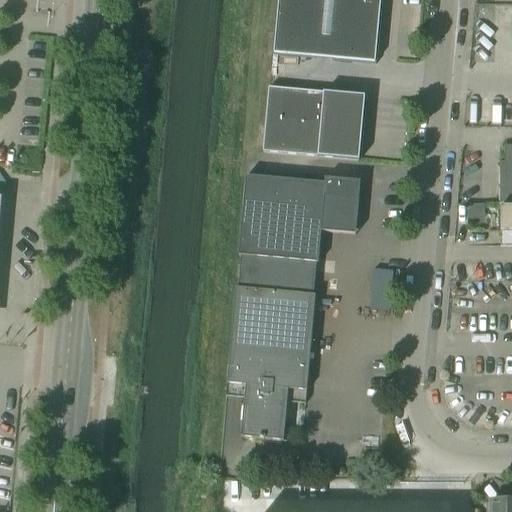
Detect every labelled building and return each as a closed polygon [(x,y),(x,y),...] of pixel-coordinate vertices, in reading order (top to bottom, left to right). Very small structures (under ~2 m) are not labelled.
[(277,0),(273,56),(375,65),(381,2),(380,0),(277,0)] [(269,90),(263,153),(357,162),(358,160),(351,159),(354,127),(360,127),(363,98),(269,90)] [(499,164),(499,205),(511,204),(511,147),(504,147),(504,164),(499,164)] [(245,178),(238,258),(241,258),(239,274),(314,281),(316,265),(318,265),(321,233),(355,236),(360,183),(302,178),(302,183),(245,178)] [(511,208),(500,208),(500,248),(511,247),(511,208)] [(370,311),(389,313),(393,272),(374,271),(370,311)] [(235,290),(225,398),(244,400),(240,439),(283,443),(287,404),(305,405),(315,297),(313,297),(314,281),(239,274),(238,290),(235,290)] [(491,503),(490,511),(511,511),(511,498),(505,499),(505,503),(491,503)]
